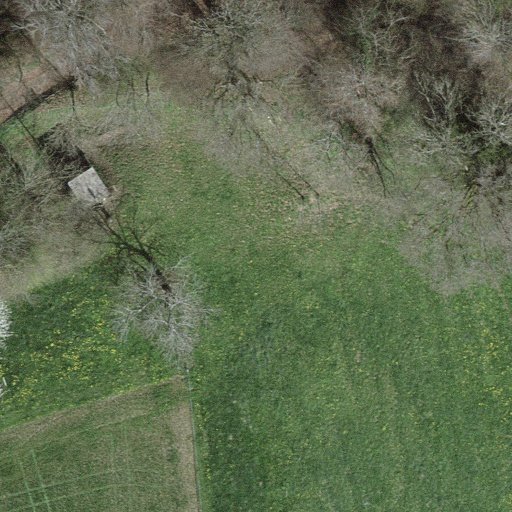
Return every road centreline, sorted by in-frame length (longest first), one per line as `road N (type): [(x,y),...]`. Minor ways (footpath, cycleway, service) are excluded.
road 1 (track): [(177,0),(0,102)]
road 2 (track): [(511,146),(443,30),(415,0)]
